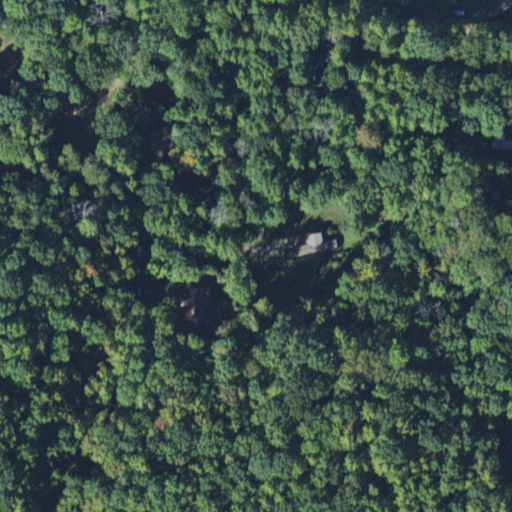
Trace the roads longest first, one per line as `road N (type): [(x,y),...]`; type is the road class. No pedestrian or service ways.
road 1 (residential): [(131,0),(123,158),(131,185),(148,197),(274,199)]
road 2 (residential): [(353,61),(462,60),(511,71)]
road 3 (residential): [(356,0),(347,143)]
